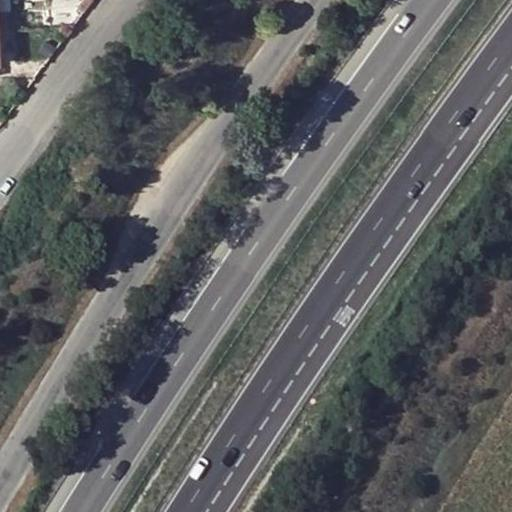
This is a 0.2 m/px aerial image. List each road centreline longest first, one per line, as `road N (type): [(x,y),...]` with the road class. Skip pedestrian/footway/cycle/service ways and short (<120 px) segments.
road 1 (motorway): [(434,0),(161,380),(81,511)]
road 2 (unclassified): [(316,0),(163,206),(0,475)]
road 3 (motorway): [(201,511),(347,285),(511,61)]
road 4 (residential): [(0,144),(114,0)]
